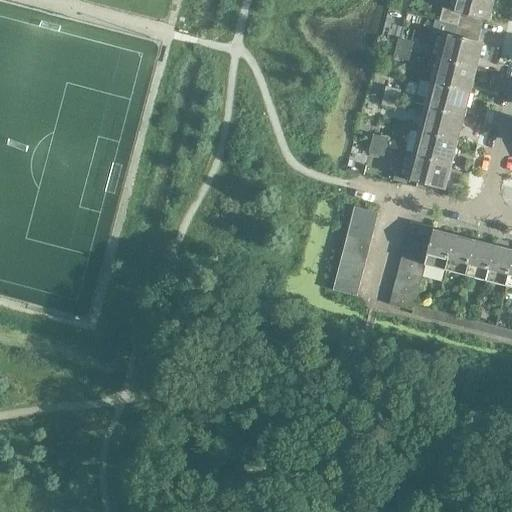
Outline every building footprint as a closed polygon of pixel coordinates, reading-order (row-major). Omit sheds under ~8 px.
[(439,21),(458,26),(480,32),(484,20),(488,21),(493,0),(454,0),(452,10),(443,8),(439,21)] [(480,32),(458,26),(455,37),(446,35),(439,58),(476,68),(482,44),(478,43),(480,32)] [(399,39),(397,48),(411,52),(414,42),(399,39)] [(409,62),(411,52),(397,48),(394,58),(409,62)] [(439,58),(433,82),(470,92),(476,68),(439,58)] [(427,106),(463,116),(470,92),(433,82),(433,84),(421,81),(417,96),(429,99),(427,106)] [(386,87),(384,96),(398,100),(401,91),(386,87)] [(396,110),(398,100),(384,96),(382,106),(396,110)] [(463,116),(427,106),(421,130),(457,140),(463,116)] [(421,130),(415,154),(451,164),(457,140),(421,130)] [(374,135),(372,144),(386,148),(388,138),(374,135)] [(386,148),(372,144),(369,153),(383,157),(386,148)] [(451,164),(415,154),(408,179),(445,189),(451,164)] [(355,205),(352,217),(376,223),(379,211),(355,205)] [(352,217),(349,228),(373,234),(376,223),(352,217)] [(431,239),(434,230),(434,227),(411,221),(408,232),(431,239)] [(346,240),(370,246),(373,234),(349,228),(346,240)] [(425,265),(445,270),(454,235),(434,230),(431,239),(428,250),(425,262),(425,265)] [(405,244),(428,250),(431,239),(408,232),(405,244)] [(454,235),(445,270),(465,275),(474,241),(454,235)] [(346,240),(343,252),(367,258),(370,246),(346,240)] [(474,241),(465,275),(485,280),(494,246),(474,241)] [(425,262),(428,250),(405,244),(402,256),(425,262)] [(511,250),(494,246),(485,280),(505,286),(511,259),(511,250)] [(343,252),(340,263),(364,269),(367,258),(343,252)] [(402,256),(399,268),(422,274),(425,265),(425,262),(402,256)] [(340,263),(337,275),(361,281),(364,269),(340,263)] [(419,286),(422,274),(399,268),(396,280),(419,286)] [(357,294),(361,281),(337,275),(333,288),(357,294)] [(416,298),(419,286),(396,280),(393,292),(416,298)] [(414,305),(416,298),(393,292),(390,303),(413,309),(414,305)] [(434,310),(414,305),(413,309),(412,313),(432,318),(434,310)] [(432,318),(452,324),(455,315),(434,310),(432,318)] [(475,320),(455,315),(452,324),(473,329),(475,320)] [(493,334),(495,326),(475,320),(473,329),(493,334)] [(511,330),(495,326),(493,334),(511,338),(511,330)]
